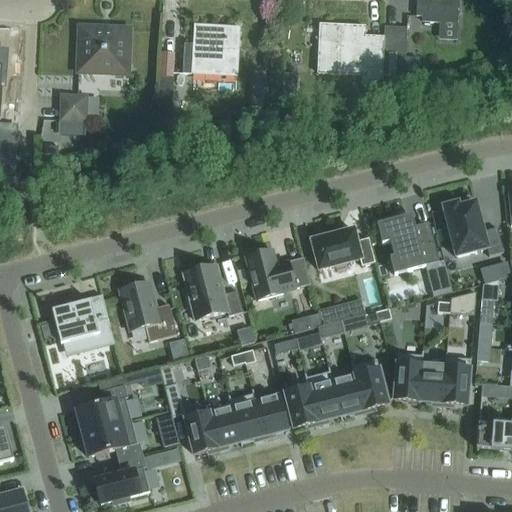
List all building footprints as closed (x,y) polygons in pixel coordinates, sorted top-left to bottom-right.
[(417,0),(416,18),(423,18),(423,23),(457,25),(458,0),(417,0)] [(363,58),(364,27),(319,25),(318,45),(319,45),(318,75),(361,76),(361,87),(382,81),(382,77),(383,58),(382,58),(363,58)] [(236,78),(239,29),(194,26),(193,46),(194,46),(192,76),(236,78)] [(405,60),(407,30),(384,28),(383,49),(382,49),(382,58),(383,58),(382,77),(418,79),(419,60),(405,60)] [(128,76),(129,31),(80,29),(78,75),(128,76)] [(171,119),(173,79),(159,78),(157,118),(171,119)] [(133,92),(134,83),(87,81),(86,90),(133,92)] [(85,123),(86,99),(62,98),(61,122),(85,123)] [(48,153),(76,155),(78,127),(50,125),(48,153)] [(458,205),(442,209),(456,259),(487,251),(489,258),(503,254),(497,230),(483,233),(475,204),(459,209),(458,205)] [(438,263),(428,224),(414,228),(411,217),(377,226),(382,246),(389,244),(393,258),(389,259),(394,277),(425,269),(424,267),(438,263)] [(356,243),(353,232),(311,243),(318,272),(361,261),(362,268),(374,265),(368,240),(356,243)] [(310,286),(303,260),(276,267),(272,253),(245,260),(256,303),(283,295),(283,294),(295,291),(294,290),(310,286)] [(507,267),(495,269),(498,281),(510,278),(507,267)] [(243,314),(237,293),(224,297),(216,268),(183,276),(195,323),(227,314),(228,318),(243,314)] [(499,283),(498,282),(482,287),(481,302),(491,303),(497,303),(499,283)] [(119,293),(130,333),(144,329),(148,345),(176,338),(168,307),(156,310),(149,285),(119,293)] [(475,295),(450,301),(450,305),(449,315),(474,317),(475,295)] [(79,307),(78,303),(53,310),(54,312),(52,312),(60,346),(63,345),(63,347),(110,336),(112,336),(103,301),(102,301),(79,307)] [(361,301),(333,308),(338,324),(341,323),(365,317),(361,301)] [(490,315),(491,303),(481,302),(480,314),(490,315)] [(438,304),(437,314),(449,316),(449,315),(450,305),(438,304)] [(333,308),(317,312),(318,317),(321,328),(338,324),(333,308)] [(391,322),(388,311),(377,314),(379,325),(391,322)] [(377,314),(365,317),(367,328),(379,325),(377,314)] [(312,318),(308,325),(309,331),(317,329),(321,328),(318,317),(312,318)] [(321,328),(317,329),(320,341),(344,335),(341,323),(338,324),(321,328)] [(50,325),(40,328),(43,340),(53,337),(50,325)] [(489,350),(491,327),(479,326),(477,349),(489,350)] [(250,328),(236,332),(240,348),(254,344),(250,328)] [(319,336),(307,339),(311,350),(322,347),(319,336)] [(298,351),(296,341),(284,344),(287,354),(298,351)] [(488,363),(489,350),(477,349),(476,362),(488,363)] [(255,364),(252,352),(241,355),(244,365),(244,367),(255,364)] [(241,355),(230,358),(233,368),(244,365),(241,355)] [(397,355),(394,402),(417,404),(418,404),(421,368),(422,358),(421,358),(397,355)] [(208,358),(194,361),(197,373),(211,370),(208,358)] [(421,368),(418,404),(419,404),(441,405),(442,406),(446,359),(445,359),(444,369),(422,368),(422,358),(421,368)] [(467,407),(471,361),(446,359),(442,406),(443,406),(467,407)] [(387,408),(376,362),(352,368),(364,413),(387,408)] [(172,367),(159,370),(162,380),(174,377),(172,367)] [(330,374),(329,374),(341,419),(364,413),(352,368),(354,379),(332,384),(330,374)] [(159,370),(140,375),(144,390),(163,385),(159,370)] [(329,374),(306,380),(317,425),(341,419),(329,374)] [(103,406),(76,413),(82,436),(131,423),(125,401),(127,400),(124,388),(129,386),(127,379),(101,385),(103,393),(100,394),(103,406)] [(294,431),(317,425),(306,380),(305,380),(308,391),(284,396),(294,431)] [(176,386),(164,389),(171,416),(172,420),(184,417),(176,386)] [(264,439),(255,404),(256,404),(253,396),(230,402),(229,402),(230,406),(232,410),(241,445),(241,444),(263,439),(264,439)] [(288,433),(279,398),(256,404),(255,404),(264,439),(288,433)] [(241,445),(232,410),(230,406),(208,411),(207,412),(208,416),(217,450),(218,450),(240,445),(241,445)] [(171,416),(157,420),(159,430),(174,426),(172,420),(171,416)] [(217,450),(208,416),(184,422),(193,456),(217,451),(217,450)] [(137,446),(131,423),(82,436),(88,459),(115,452),(118,464),(142,457),(139,445),(137,446)] [(511,453),(511,428),(478,426),(476,451),(478,451),(511,453)] [(0,465),(13,462),(5,429),(0,430),(0,465)] [(176,451),(165,454),(168,465),(178,462),(176,451)] [(149,494),(143,470),(146,470),(142,457),(118,464),(121,476),(94,483),(100,507),(113,503),(114,507),(129,503),(129,499),(149,494)] [(26,511),(21,491),(0,496),(0,511),(26,511)]
